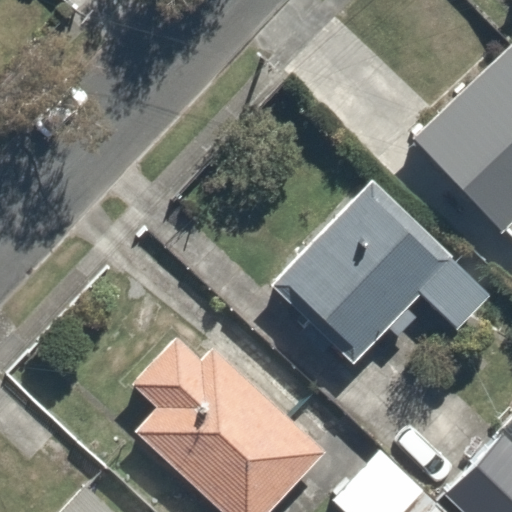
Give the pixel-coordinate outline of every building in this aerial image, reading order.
[(511,18),(403,114),(511,237),(511,236),(511,18)] [(472,277),(434,240),(357,163),(267,255),(344,331),(402,273),(440,310),(472,277)] [(146,390),(125,414),(232,511),(250,511),(318,438),(200,331),(172,305),(118,364),(146,390)] [(511,511),(511,437),(485,413),(431,474),(474,511),(511,511)] [(453,511),(371,438),(322,493),(343,511),(453,511)] [(120,511),(73,466),(27,511),(120,511)]
